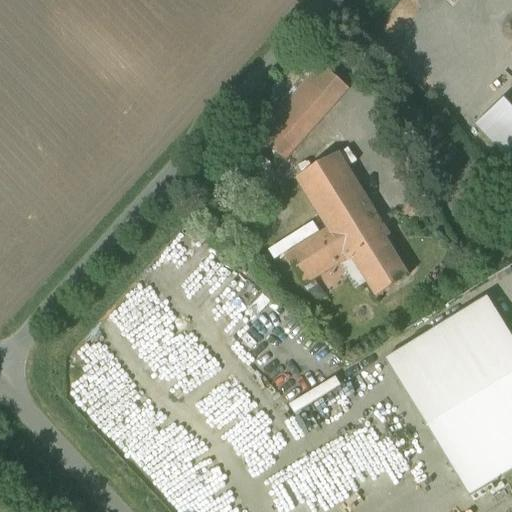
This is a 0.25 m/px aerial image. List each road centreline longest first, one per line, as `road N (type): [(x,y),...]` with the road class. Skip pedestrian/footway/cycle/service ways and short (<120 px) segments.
road 1 (unclassified): [(0,381),(16,350),(328,0)]
road 2 (unclassified): [(114,511),(0,388)]
